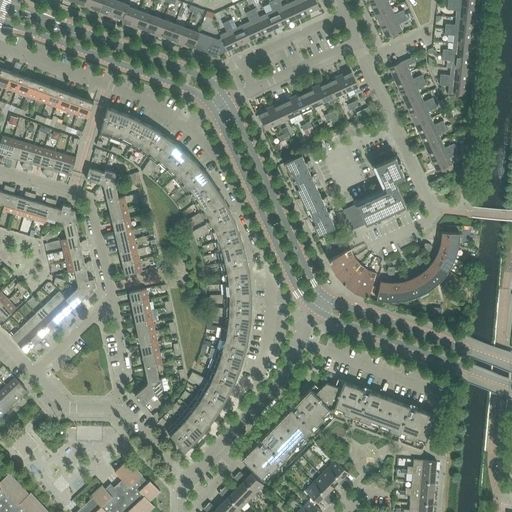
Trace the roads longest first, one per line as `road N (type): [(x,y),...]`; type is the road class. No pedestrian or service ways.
road 1 (residential): [(264,405),(248,394),(267,326),(267,283),(231,185),(188,128)]
road 2 (tertiary): [(229,102),(203,78),(0,4)]
road 3 (tertiary): [(0,21),(209,104)]
road 4 (tertiary): [(214,111),(296,289),(313,309)]
road 5 (tertiary): [(322,295),(229,102)]
road 6 (tertiary): [(313,309),(511,383)]
road 7 (residential): [(188,128),(156,106),(0,46)]
road 8 (tertiary): [(511,367),(322,295)]
road 9 (residential): [(182,482),(116,402),(62,400),(38,374)]
road 10 (residential): [(374,248),(434,210),(393,124)]
road 11 (residential): [(255,91),(242,59),(344,13)]
